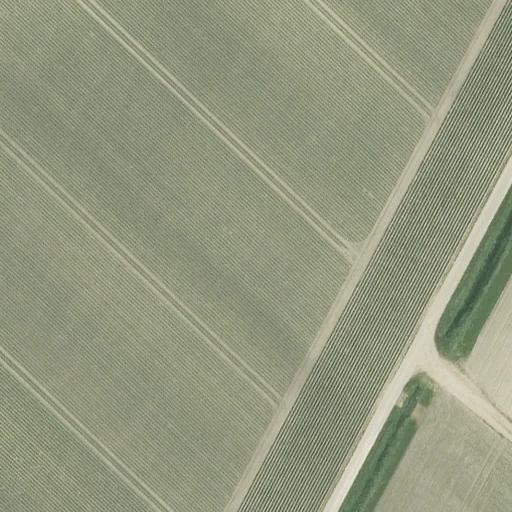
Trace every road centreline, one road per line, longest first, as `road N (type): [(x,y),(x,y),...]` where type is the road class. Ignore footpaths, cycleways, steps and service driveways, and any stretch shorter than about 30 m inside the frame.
road 1 (track): [(330,511),(511,170)]
road 2 (track): [(416,349),(511,432)]
